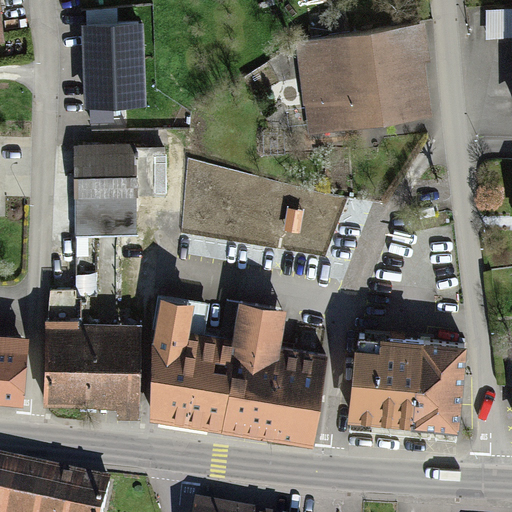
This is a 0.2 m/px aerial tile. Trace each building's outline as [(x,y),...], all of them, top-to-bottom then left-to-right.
[(426,24),(299,37),(307,116),(435,103),(426,24)] [(141,26),(84,27),(86,107),(144,104),(141,26)] [(82,311),(49,311),(48,401),(120,402),(120,414),(138,414),(138,393),(139,198),(153,198),(154,142),(113,142),(113,170),(71,169),(71,292),(82,292),(82,311)] [(303,211),(289,209),(285,229),(299,232),(303,211)] [(153,417),(311,443),(325,359),(277,351),(283,315),(240,308),(234,345),(187,337),(191,309),(163,304),(156,349),(153,417)] [(27,329),(0,328),(0,393),(24,395),(27,329)] [(466,341),(361,330),(353,411),(458,421),(466,341)] [(0,459),(0,511),(100,511),(106,478),(0,459)]
